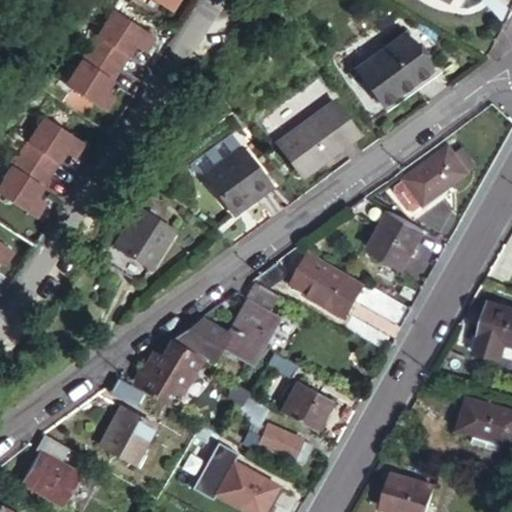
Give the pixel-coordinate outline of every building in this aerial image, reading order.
[(154,0),(169,10),(174,0),(154,0)] [(114,9),(90,46),(120,66),(134,44),(143,50),(153,35),(114,9)] [(430,72),(405,33),(354,67),(379,105),(430,72)] [(120,66),(90,46),(65,84),(104,109),(114,93),(106,88),(120,66)] [(359,129),(335,97),(278,140),(302,172),(359,129)] [(45,116),(21,153),(51,173),(65,151),(74,157),(84,141),(45,116)] [(448,145),(404,178),(405,179),(396,185),(397,193),(409,210),(415,210),(423,204),(424,206),(469,173),(448,145)] [(271,181),(243,146),(206,175),(234,211),(271,181)] [(51,173),(21,153),(0,184),(0,192),(35,215),(45,200),(37,195),(51,173)] [(389,211),(366,197),(349,209),(380,227),(389,211)] [(173,228),(138,205),(112,245),(148,267),(173,228)] [(424,230),(389,211),(380,227),(368,248),(404,268),(424,230)] [(0,260),(5,263),(15,248),(0,238),(0,260)] [(317,258),(299,290),(348,318),(366,286),(317,258)] [(276,295),(252,281),(242,301),(245,302),(266,314),(276,295)] [(275,319),(266,314),(245,302),(229,332),(221,345),(250,363),(275,319)] [(511,308),(487,302),(473,350),(498,357),(503,342),(511,344),(511,308)] [(201,319),(172,340),(202,358),(211,363),(221,345),(229,332),(202,318),(201,319)] [(202,358),(172,340),(163,355),(158,353),(146,372),(141,368),(132,386),(141,392),(165,405),(174,390),(182,394),(202,358)] [(274,353),(267,365),(289,378),(296,366),(274,353)] [(132,386),(121,380),(116,378),(108,394),(132,408),(141,392),(132,386)] [(297,382),(280,411),(313,430),(329,401),(297,382)] [(246,391),(236,411),(256,423),(268,404),(246,391)] [(458,429),(479,434),(505,441),(511,443),(511,409),(468,397),(458,429)] [(119,408),(98,446),(133,465),(154,428),(119,408)] [(257,442),(258,443),(292,458),(301,438),(265,423),(258,440),(257,442)] [(505,441),(479,434),(475,448),(501,455),(505,441)] [(256,450),(258,443),(257,442),(258,440),(246,435),(242,444),(256,450)] [(87,460),(44,436),(36,451),(40,454),(24,484),(62,505),(87,460)] [(232,463),(214,494),(245,511),(262,511),(276,488),(232,463)] [(427,484),(419,511),(464,511),(467,503),(458,501),(460,493),(427,484)]
